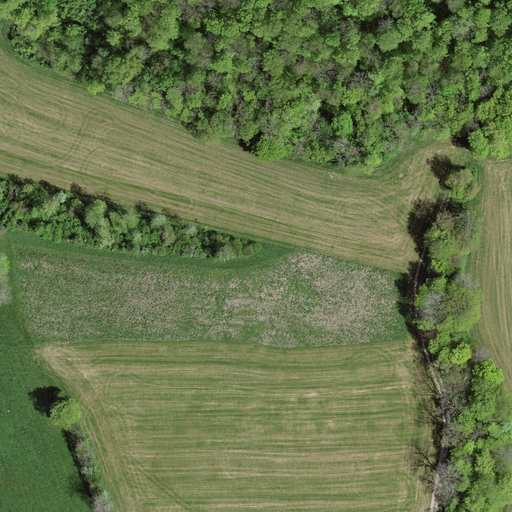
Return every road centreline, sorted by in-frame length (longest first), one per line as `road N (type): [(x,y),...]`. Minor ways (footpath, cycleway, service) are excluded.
road 1 (track): [(431,511),(443,404),(418,329),(417,279),(478,114)]
road 2 (track): [(121,511),(97,448),(40,364),(16,308)]
